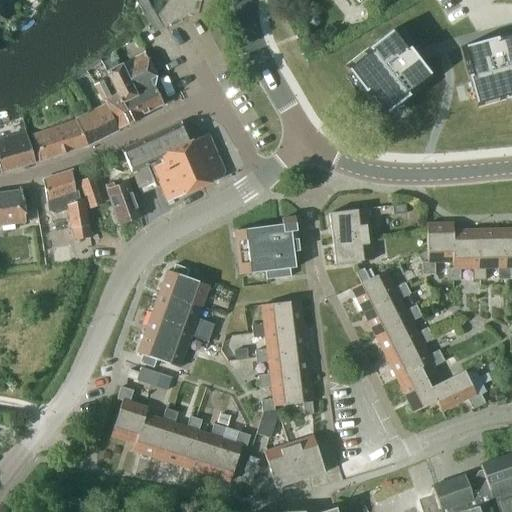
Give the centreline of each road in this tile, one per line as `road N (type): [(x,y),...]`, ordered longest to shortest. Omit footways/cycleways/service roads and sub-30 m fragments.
road 1 (residential): [(0,480),(75,381),(139,250),(259,181)]
road 2 (residential): [(0,180),(206,108)]
road 3 (unclassified): [(511,163),(386,169),(314,141)]
road 4 (unclassified): [(314,141),(264,64),(252,0)]
